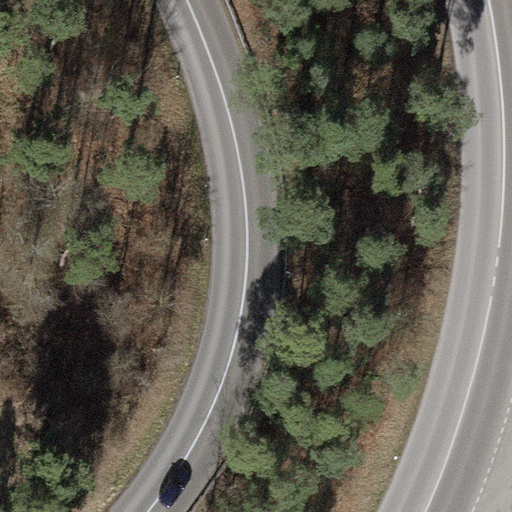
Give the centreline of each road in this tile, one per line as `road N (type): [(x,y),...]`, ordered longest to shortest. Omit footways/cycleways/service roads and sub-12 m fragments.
road 1 (primary): [(153,511),(233,365),(250,275),(249,202),(229,107),(189,0)]
road 2 (primary): [(424,511),(491,296),(505,143),(490,0)]
